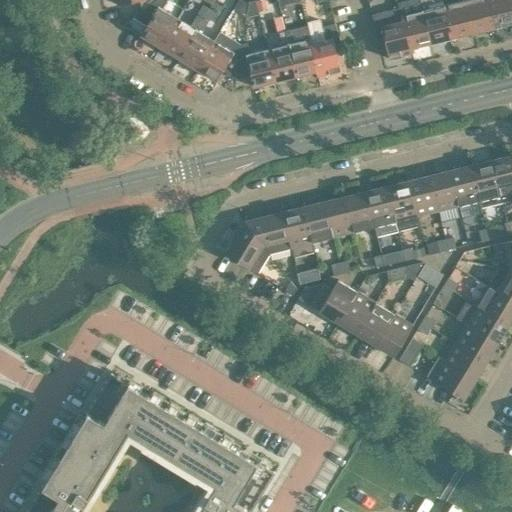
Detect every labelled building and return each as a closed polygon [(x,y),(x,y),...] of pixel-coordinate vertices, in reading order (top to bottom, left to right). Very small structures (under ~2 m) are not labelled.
[(135,0),(140,0),(143,10),(155,1),(154,0),(117,0),(119,4),(135,0)] [(159,46),(159,47),(160,47),(178,18),(163,9),(168,0),(156,0),(155,1),(143,10),(152,16),(141,35),(159,46)] [(242,0),(238,0),(234,8),(247,16),(250,2),(246,3),(242,0)] [(260,13),(256,0),(255,0),(250,1),(250,2),(247,16),(260,13)] [(266,0),(256,0),(259,11),(268,9),(266,0)] [(432,43),(420,0),(407,0),(399,2),(400,7),(412,53),(413,52),(411,47),(430,43),(431,44),(432,43)] [(433,43),(432,42),(451,38),(451,39),(453,38),(444,4),(430,8),(427,0),(420,0),(432,43),(433,43)] [(472,32),(472,33),(474,33),(465,0),(458,0),(459,1),(444,4),(453,38),(453,37),(472,32)] [(474,33),(474,32),(493,27),(493,28),(495,28),(487,0),(465,0),(474,33)] [(495,28),(495,27),(511,22),(511,10),(509,0),(487,0),(495,28)] [(400,7),(373,14),(379,37),(384,36),(390,58),(412,53),(400,7)] [(178,58),(203,18),(197,14),(191,25),(178,18),(160,47),(161,48),(161,47),(178,57),(177,58),(178,58)] [(209,21),(203,18),(178,58),(179,59),(180,58),(196,68),(196,69),(197,70),(215,40),(202,32),(209,21)] [(337,53),(343,51),(336,23),(323,26),(326,39),(312,42),(311,37),(310,37),(319,75),(341,70),(337,53)] [(317,71),(318,76),(319,75),(310,38),(295,41),(292,29),(286,30),(297,76),(298,76),(298,75),(317,71)] [(236,78),(241,43),(221,30),(215,40),(197,70),(198,70),(198,69),(217,80),(223,70),(236,78)] [(296,76),(296,77),(297,76),(286,30),(279,32),(282,44),(268,48),(276,82),(277,81),(296,76)] [(276,82),(268,48),(251,52),(249,41),(242,43),(236,78),(251,74),(254,86),(275,81),(275,82),(276,82)] [(145,136),(146,124),(135,118),(125,123),(124,136),(129,135),(133,138),(135,142),(145,136)] [(511,200),(511,154),(492,159),(503,202),(511,200)] [(503,202),(492,159),(471,164),(480,200),(482,208),(503,202)] [(480,200),(471,164),(450,170),(459,205),(480,200)] [(459,205),(450,170),(429,175),(438,210),(459,205)] [(438,210),(429,175),(408,180),(417,215),(438,210)] [(420,225),(417,215),(408,180),(387,185),(399,230),(420,225)] [(399,230),(387,185),(366,190),(375,226),(378,235),(399,230)] [(375,226),(366,190),(345,195),(354,231),(375,226)] [(354,231),(345,195),(324,201),(333,236),(354,231)] [(333,236),(324,201),(303,206),(312,241),(333,236)] [(282,211),(289,238),(291,246),(294,256),(315,251),(312,241),(303,206),(282,211)] [(289,238),(282,211),(245,220),(269,252),(291,246),(289,238)] [(245,220),(225,253),(257,272),(269,252),(245,220)] [(498,237),(496,226),(487,228),(490,239),(498,237)] [(479,230),(482,241),(490,239),(487,228),(479,230)] [(456,247),(454,237),(445,239),(448,249),(456,247)] [(437,241),(440,251),(448,249),(445,239),(437,241)] [(414,257),(412,247),(403,249),(406,259),(414,257)] [(395,251),(398,261),(406,259),(403,249),(395,251)] [(385,265),(382,254),(374,256),(377,267),(385,265)] [(351,271),(348,260),(340,262),(342,273),(351,271)] [(423,261),(403,266),(406,276),(408,276),(415,280),(418,275),(419,272),(425,263),(423,261)] [(332,264),(334,275),(342,273),(340,262),(332,264)] [(419,272),(418,275),(437,286),(444,274),(425,263),(419,272)] [(406,276),(403,266),(395,268),(397,278),(406,276)] [(497,291),(511,299),(511,267),(511,268),(501,266),(490,286),(497,290),(497,291)] [(300,283),(320,278),(319,267),(298,272),(300,283)] [(387,270),(389,280),(397,278),(395,268),(387,270)] [(458,283),(449,277),(444,284),(453,290),(458,283)] [(321,284),(312,299),(309,304),(339,322),(357,291),(338,279),(332,289),(322,282),(321,284)] [(284,289),(293,294),(296,289),(289,280),(284,289)] [(312,299),(321,284),(308,286),(304,294),(312,299)] [(440,292),(449,297),(453,290),(444,284),(440,292)] [(478,305),(509,324),(511,319),(511,299),(497,291),(497,290),(490,286),(478,305)] [(357,291),(339,322),(357,333),(376,302),(357,291)] [(457,317),(467,323),(498,342),(509,324),(478,305),(468,298),(457,317)] [(376,302),(357,333),(375,344),(394,313),(376,302)] [(394,356),(413,324),(394,313),(375,344),(394,356)] [(436,319),(426,314),(422,321),(431,327),(436,319)] [(418,328),(427,334),(431,327),(422,321),(418,328)] [(456,342),(487,361),(498,342),(467,323),(456,342)] [(410,365),(424,344),(413,337),(399,359),(410,365)] [(445,360),(476,379),(487,361),(456,342),(445,360)] [(427,375),(465,398),(476,379),(445,360),(439,356),(427,375)] [(250,511),(275,471),(112,372),(26,511),(250,511)]
